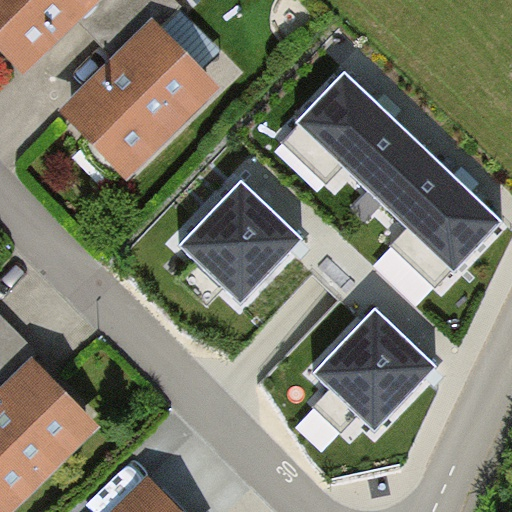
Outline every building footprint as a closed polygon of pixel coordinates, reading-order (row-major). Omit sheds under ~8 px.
[(0,0),(0,71),(16,88),(102,0),(0,0)] [(144,29),(52,118),(122,190),(215,101),(144,29)] [(346,73),(298,124),(377,199),(425,148),(346,73)] [(425,148),(377,199),(456,273),(504,222),(425,148)] [(243,180),(182,243),(243,302),(304,239),(243,180)] [(376,307),(315,370),(376,429),(437,366),(376,307)] [(0,511),(16,511),(96,438),(26,365),(0,389),(0,511)] [(170,511),(143,485),(115,511),(170,511)]
